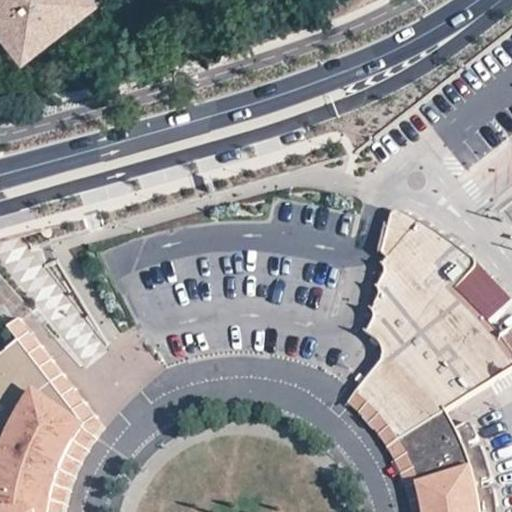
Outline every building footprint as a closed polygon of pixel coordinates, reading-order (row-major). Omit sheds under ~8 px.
[(0,0),(0,19),(2,18),(10,29),(17,38),(27,30),(36,23),(39,27),(63,9),(59,5),(65,0),(0,0)] [(27,30),(17,38),(10,29),(4,34),(16,50),(32,37),(27,30)] [(511,369),(511,349),(502,336),(496,330),(491,324),(478,310),(458,290),(476,267),(477,264),(477,262),(476,261),(465,253),(442,236),(424,224),(395,210),(392,211),(390,213),(380,261),(382,262),(380,264),(382,266),(383,268),(383,271),(382,274),(375,287),(376,287),(377,289),(378,292),(377,294),(376,298),(369,311),(371,313),(372,315),(372,319),(371,324),(365,333),(378,343),(382,348),(382,356),(379,363),(356,394),(372,407),(385,421),(398,440),(446,411),(511,369)] [(12,329),(21,343),(89,430),(75,448),(65,465),(60,478),(55,491),(52,509),(51,511),(64,511),(65,511),(70,493),(76,475),(82,459),(90,446),(97,435),(103,428),(22,322),(12,329)] [(511,329),(502,336),(511,349),(511,329)] [(89,430),(21,343),(0,357),(0,468),(7,471),(9,464),(13,465),(19,466),(12,494),(0,491),(0,511),(51,511),(52,509),(55,491),(60,478),(65,465),(75,448),(89,430)] [(399,441),(398,440),(385,421),(372,407),(356,394),(346,406),(352,411),(358,416),(372,430),(386,449),(399,441)] [(451,421),(446,411),(398,440),(399,441),(403,448),(408,455),(456,430),(451,421)] [(496,511),(497,510),(492,511),(493,505),(496,503),(493,486),(488,487),(487,480),(492,478),(480,445),(475,447),(473,441),(478,439),(470,423),(456,430),(464,448),(475,475),(481,506),(481,511),(496,511)] [(481,511),(481,506),(475,475),(464,448),(456,430),(408,455),(412,465),(420,486),(426,511),(425,511),(481,511)] [(425,511),(426,511),(420,486),(412,465),(408,455),(403,448),(399,441),(386,449),(391,456),(398,470),(404,489),(409,510),(409,511),(425,511)] [(7,471),(0,468),(0,491),(12,494),(19,466),(13,465),(9,464),(7,471)]
